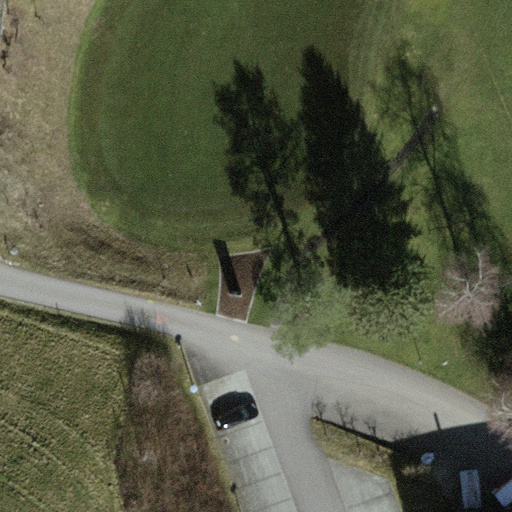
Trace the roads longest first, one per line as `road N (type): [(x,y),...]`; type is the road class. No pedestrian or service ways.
road 1 (residential): [(0,282),(311,374)]
road 2 (track): [(311,374),(511,475)]
